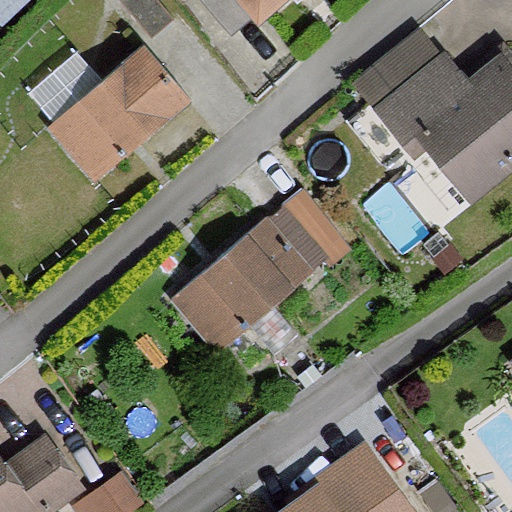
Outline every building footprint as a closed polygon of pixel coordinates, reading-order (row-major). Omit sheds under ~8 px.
[(27,0),(0,0),(0,17),(4,22),(27,0)] [(158,19),(142,0),(108,0),(137,36),(158,19)] [(286,0),(189,0),(223,39),(245,19),(253,28),(286,0)] [(429,60),(408,33),(341,86),(397,156),(410,146),(460,209),(511,167),(511,80),(493,57),(459,83),(436,55),(429,60)] [(181,104),(132,49),(93,82),(65,50),(14,94),(40,125),(34,130),(84,188),(181,104)] [(339,247),(293,193),(160,306),(206,360),(339,247)] [(511,355),(500,364),(511,380),(511,355)] [(312,366),(297,377),(305,388),(321,375),(312,366)] [(0,464),(0,511),(46,511),(74,493),(35,439),(0,464)] [(402,511),(352,445),(295,488),(299,493),(273,511),(402,511)] [(124,511),(132,507),(112,479),(65,511),(124,511)]
